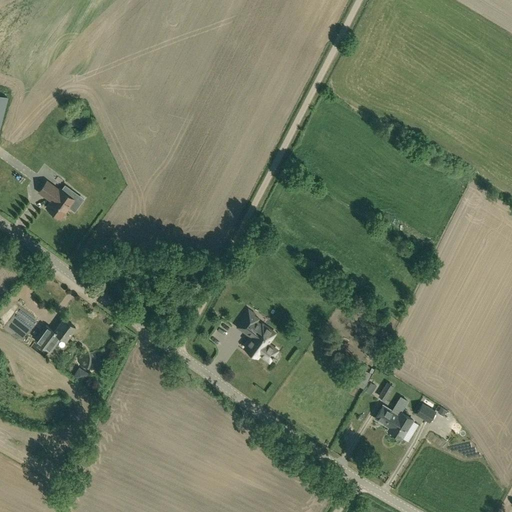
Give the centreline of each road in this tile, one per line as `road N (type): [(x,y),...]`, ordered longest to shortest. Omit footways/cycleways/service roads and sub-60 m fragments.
road 1 (track): [(179,354),(359,0)]
road 2 (unclassified): [(409,511),(179,354)]
road 3 (unclassified): [(0,221),(179,354)]
